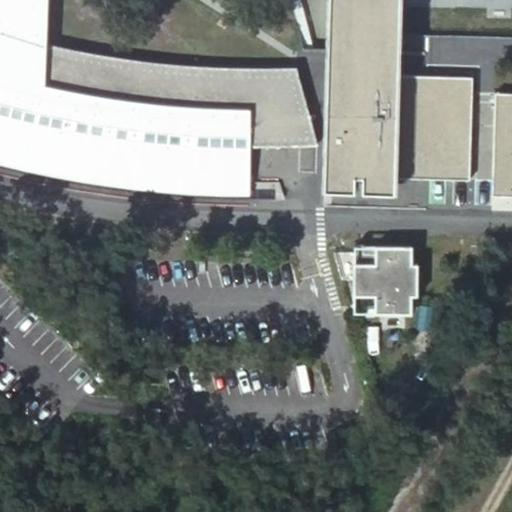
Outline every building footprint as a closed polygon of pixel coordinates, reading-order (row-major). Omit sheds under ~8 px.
[(0,0),(0,161),(49,175),(161,191),(253,192),(255,145),(321,143),(296,65),(218,64),(133,59),(48,40),(50,0),(0,0)] [(329,0),(328,37),(325,142),(324,189),(357,190),(357,175),(365,175),(364,190),(399,191),(400,176),(472,178),(475,75),(403,73),(404,41),(405,0),(329,0)] [(511,91),(497,92),(494,193),(511,192),(511,91)] [(419,294),(419,263),(414,263),(414,245),(378,244),(378,251),(356,251),(355,304),(377,305),(377,311),(413,312),(413,294),(419,294)] [(415,352),(396,387),(416,398),(436,363),(415,352)]
